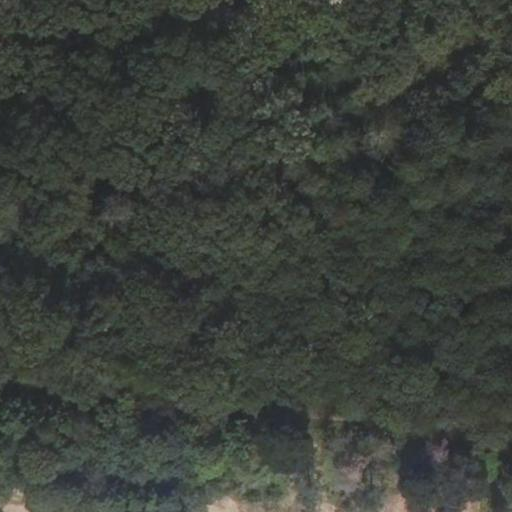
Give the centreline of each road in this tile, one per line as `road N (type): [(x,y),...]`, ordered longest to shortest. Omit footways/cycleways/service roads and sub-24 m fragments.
road 1 (track): [(81,389),(511,439)]
road 2 (track): [(357,0),(256,61),(0,135)]
